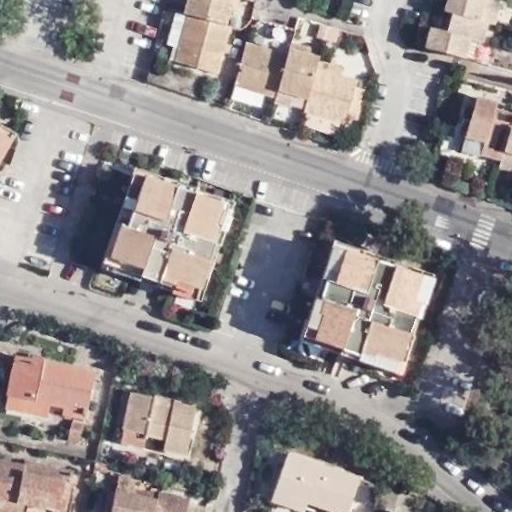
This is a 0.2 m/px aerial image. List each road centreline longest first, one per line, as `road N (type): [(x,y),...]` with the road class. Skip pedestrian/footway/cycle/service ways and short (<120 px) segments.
road 1 (tertiary): [(0,62),(511,235)]
road 2 (residential): [(511,511),(467,475),(254,357)]
road 3 (residential): [(254,357),(0,267)]
road 4 (residential): [(226,511),(254,357)]
